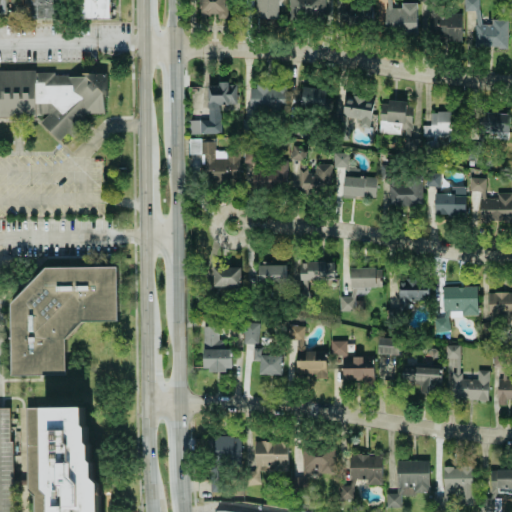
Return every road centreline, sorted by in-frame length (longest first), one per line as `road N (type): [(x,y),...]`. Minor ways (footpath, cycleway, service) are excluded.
road 1 (secondary): [(184,511),(170,0)]
road 2 (secondary): [(140,0),(151,506)]
road 3 (residential): [(511,82),(260,50),(141,47)]
road 4 (residential): [(511,436),(268,405),(145,400)]
road 5 (residential): [(511,258),(321,226),(229,226)]
